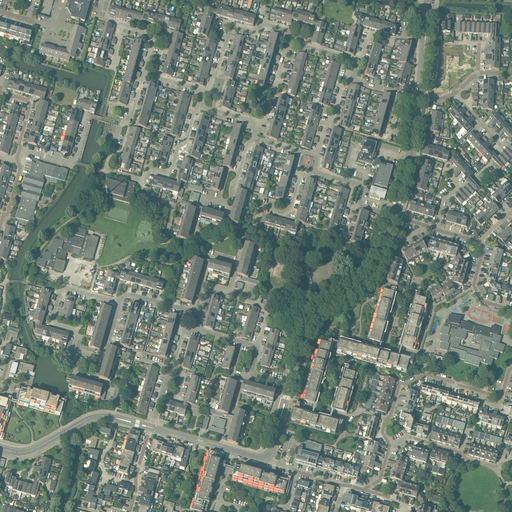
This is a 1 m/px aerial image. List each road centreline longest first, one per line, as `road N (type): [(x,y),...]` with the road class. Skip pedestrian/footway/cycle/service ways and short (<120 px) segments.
road 1 (residential): [(118,302),(95,380),(74,374),(75,334),(53,321),(60,292)]
road 2 (residential): [(197,105),(170,172),(146,167),(143,181),(104,171)]
road 3 (residential): [(190,241),(203,197),(227,203),(252,138)]
road 4 (tertiary): [(290,385),(308,323),(361,287)]
road 5 (tertiary): [(393,216),(420,97)]
